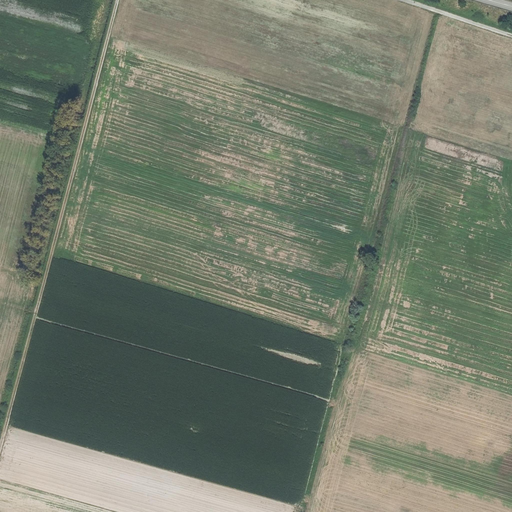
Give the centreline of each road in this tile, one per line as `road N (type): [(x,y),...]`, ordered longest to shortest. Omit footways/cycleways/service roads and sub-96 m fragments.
road 1 (track): [(307,511),(437,11)]
road 2 (track): [(118,0),(0,456)]
